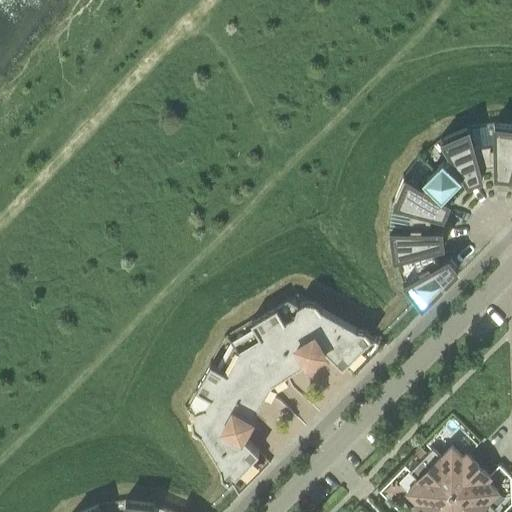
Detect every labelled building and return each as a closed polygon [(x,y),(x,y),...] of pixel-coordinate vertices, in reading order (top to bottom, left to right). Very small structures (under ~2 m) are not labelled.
[(511,173),(511,123),(497,121),(497,119),(495,119),(497,141),(474,144),(480,164),(496,161),(496,174),(511,176),(511,173)] [(480,164),(474,144),(469,123),(467,124),(468,126),(443,136),(442,134),(441,135),(452,154),(444,160),(436,167),(451,183),(459,175),(463,172),(469,182),(483,176),(480,164)] [(443,191),(451,183),(436,167),(428,176),(422,185),(405,174),(403,173),(402,175),(404,176),(394,200),(392,200),(391,201),(413,207),(432,212),(444,215),(450,201),(440,195),(443,191)] [(413,252),(432,247),(444,244),(442,229),(430,228),(432,212),(413,207),(410,228),(388,228),(388,229),(390,229),(393,256),(391,256),(392,258),(413,252)] [(438,262),(432,247),(413,252),(421,272),(402,283),(403,284),(404,283),(417,300),(421,304),(419,306),(420,307),(459,268),(449,256),(438,262)] [(234,486),(239,495),(271,462),(242,434),(246,427),(252,430),(259,436),(265,425),(256,422),(251,419),(265,393),(271,396),(289,378),(285,372),(312,357),(315,362),(318,371),(329,364),(322,358),(319,352),(326,348),(355,376),(387,343),(381,339),(372,335),(366,327),(357,326),(324,308),(317,300),(306,298),(298,303),(288,298),(228,333),(226,336),(212,360),(188,404),(186,404),(186,408),(188,408),(192,415),(194,425),(202,431),(221,464),(223,474),(230,480),(234,486)] [(453,490),(479,464),(467,452),(463,455),(453,445),(442,455),(433,447),(427,452),(421,459),(453,490)] [(427,452),(422,447),(421,446),(415,452),(421,459),(427,452)] [(415,504),(422,511),(430,511),(453,490),(421,459),(409,471),(418,479),(407,490),(418,501),(415,504)] [(492,511),(496,509),(487,501),(498,490),(487,479),(491,475),(479,464),(453,490),(475,511),(492,511)] [(475,511),(453,490),(430,511),(475,511)] [(153,511),(156,503),(156,502),(156,501),(155,500),(154,502),(128,499),(128,497),(126,497),(126,499),(100,503),(102,511),(153,511)] [(102,511),(100,503),(100,501),(98,501),(99,503),(77,511),(73,511),(72,511),(102,511)] [(182,511),(183,511),(181,511),(180,511),(179,511),(156,503),(153,511),(182,511)]
